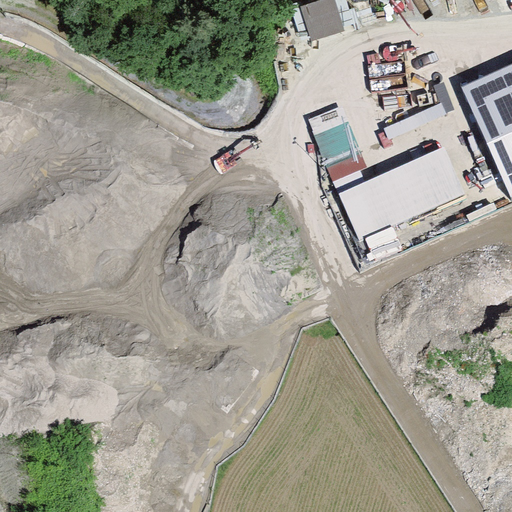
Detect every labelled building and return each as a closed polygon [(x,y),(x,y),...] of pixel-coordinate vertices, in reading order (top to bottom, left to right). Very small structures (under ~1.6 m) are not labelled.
[(322,0),(303,5),(311,39),(344,31),(337,0),(322,0)] [(455,46),(363,50),(366,93),(424,90),(423,76),(456,74),(455,46)] [(511,65),(462,87),(511,201),(511,65)] [(330,189),(364,180),(346,111),(312,120),(330,189)] [(445,155),(341,198),(361,244),(466,200),(445,155)]
